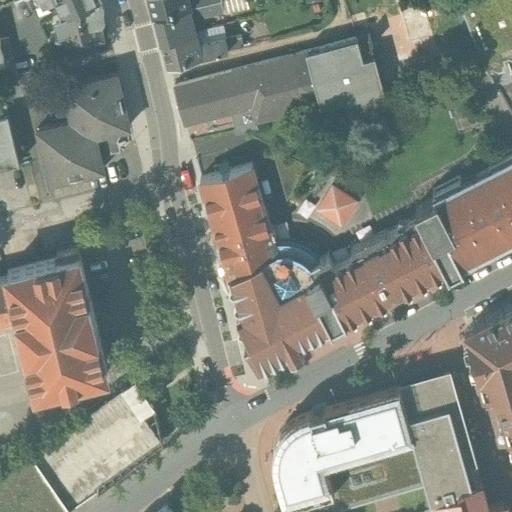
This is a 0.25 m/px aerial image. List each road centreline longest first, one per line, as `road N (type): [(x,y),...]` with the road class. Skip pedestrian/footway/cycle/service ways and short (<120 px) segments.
road 1 (residential): [(124,0),(213,328),(245,414)]
road 2 (residential): [(245,414),(511,279)]
road 3 (residential): [(121,511),(245,414)]
road 4 (unknown): [(492,440),(451,309)]
